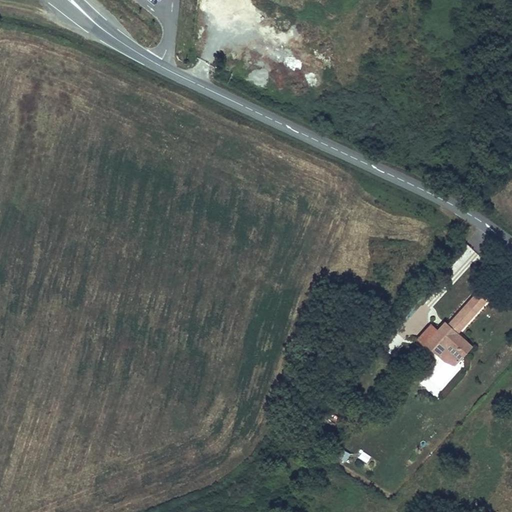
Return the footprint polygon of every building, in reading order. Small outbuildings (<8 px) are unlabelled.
[(259,32),(277,36),(278,30),(261,26),(259,32)] [(294,51),(305,54),(307,47),(295,45),(294,51)] [(431,325),(418,339),(444,361),(454,365),(470,346),(457,335),(485,302),(476,294),(447,327),(441,334),(437,331),(431,325)] [(444,324),(437,331),(441,334),(447,327),(444,324)] [(346,460),(350,451),(342,448),(338,456),(346,460)] [(360,450),(357,457),(368,460),(370,453),(360,450)]
